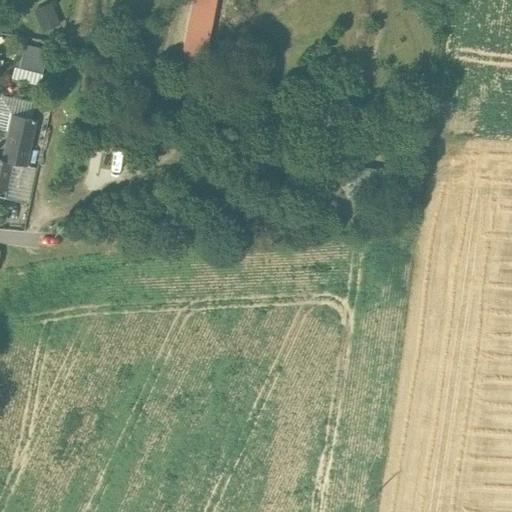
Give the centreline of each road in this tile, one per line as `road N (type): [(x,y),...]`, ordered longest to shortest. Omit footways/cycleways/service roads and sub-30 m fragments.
road 1 (track): [(379,0),(371,151),(364,158),(230,176),(168,155),(55,214)]
road 2 (track): [(38,243),(53,123),(81,0)]
road 3 (track): [(183,0),(173,54),(190,79),(174,156)]
